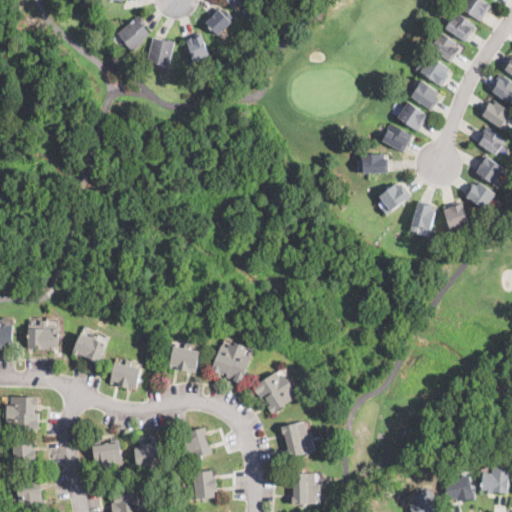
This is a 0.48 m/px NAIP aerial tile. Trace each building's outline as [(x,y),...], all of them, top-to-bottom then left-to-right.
[(226,0),(232,8),(244,0),(226,0)] [(485,0),(491,5),(481,21),(480,20),(456,3),(458,0),(485,0)] [(219,7),(223,11),(225,8),(233,17),(230,20),(232,22),(219,34),(208,22),(206,20),(219,7)] [(467,20),(473,23),(476,25),(466,41),(447,29),(446,28),(447,27),(441,23),(445,16),(451,20),(456,13),(467,20)] [(143,41),(133,51),(125,42),(122,45),(120,42),(124,39),(119,33),(137,17),(138,15),(146,24),(144,26),(149,33),(143,39),(144,40),(143,41)] [(436,32),(439,34),(440,31),(459,44),(456,48),(459,50),(451,62),(446,58),(425,43),(434,30),(436,32)] [(203,57),(203,59),(204,60),(201,61),(200,59),(194,61),(186,40),(203,34),(210,55),(203,57)] [(170,58),(168,67),(168,69),(156,66),(157,63),(152,62),(151,66),(147,66),(153,36),(174,40),(170,58)] [(511,73),(502,66),(511,53),(511,73)] [(429,57),(430,58),(431,56),(449,68),(447,72),(450,75),(443,86),(417,69),(416,68),(425,55),(429,57)] [(511,103),(490,88),(491,87),(500,72),(511,80),(511,103)] [(432,87),(436,90),(439,92),(437,96),(439,98),(432,110),(412,97),(413,95),(407,92),(410,86),(416,89),(422,81),(432,87)] [(404,103),(407,105),(409,102),(428,115),(418,130),(398,117),(402,111),(394,106),(398,99),(404,103)] [(495,99),(503,105),(511,110),(511,112),(506,121),(511,125),(506,131),(480,113),(488,101),(492,103),(495,99)] [(404,149),(403,151),(382,140),(391,123),(412,134),(404,149)] [(498,150),(496,154),(476,141),(487,125),(507,137),(498,150)] [(385,155),(385,158),(389,158),(389,172),(364,173),(363,154),(385,153),(385,155)] [(499,185),(498,186),(473,169),(485,153),(505,167),(498,177),(502,181),(499,185)] [(474,179),(477,182),(478,180),(496,193),(485,209),(463,194),(474,179)] [(397,186),(398,187),(402,184),(411,195),(387,215),(383,211),(382,209),(387,204),(380,195),(395,183),(397,186)] [(435,214),(432,226),(432,229),(419,226),(417,232),(412,230),(412,228),(419,200),(432,204),(431,207),(437,208),(435,214)] [(458,233),(453,235),(443,207),(462,201),(469,222),(457,226),(459,233),(458,233)] [(55,328),(59,328),(61,328),(60,348),(56,348),(56,350),(28,349),(29,343),(28,343),(29,328),(40,328),(40,320),(49,320),(48,328),(55,328)] [(12,343),(12,347),(0,346),(0,323),(13,324),(12,343)] [(106,345),(96,364),(72,352),(74,348),(82,332),(106,345)] [(192,343),(191,349),(201,351),(196,373),(169,367),(174,345),(184,347),(185,341),(192,342),(192,343)] [(236,346),(241,349),(245,350),(243,354),(250,357),(241,382),(234,380),(235,375),(213,367),(221,346),(228,348),(230,344),(236,346)] [(132,361),(131,365),(142,368),(136,390),(111,383),(116,363),(117,361),(126,364),(127,359),(133,360),(132,361)] [(279,375),(280,377),(284,374),(287,378),(289,376),(294,383),(291,385),(294,389),(290,392),(294,398),(272,413),(268,406),(270,405),(266,399),(262,401),(261,399),(253,386),(276,371),(279,375)] [(38,399),(37,405),(37,412),(39,412),(38,430),(11,429),(12,421),(5,421),(6,403),(12,403),(12,395),(38,396),(38,399)] [(307,430),(308,432),(311,431),(314,439),(310,440),(313,451),(290,458),(289,456),(288,451),(289,450),(281,427),(304,419),(307,430)] [(208,445),(211,444),(213,452),(189,459),(187,448),(182,450),(181,444),(184,443),(181,433),(207,425),(209,433),(205,435),(208,445)] [(32,448),(33,450),(36,450),(37,463),(34,463),(34,469),(16,470),(15,460),(11,461),(10,453),(11,453),(10,444),(14,444),(14,443),(32,441),(32,448)] [(122,463),(96,467),(93,444),(101,444),(119,441),(122,463)] [(154,442),(154,444),(162,443),(165,462),(152,464),(152,469),(146,470),(145,467),(138,468),(135,448),(143,447),(142,443),(154,442)] [(510,467),(509,477),(508,493),(492,491),(491,493),(488,492),(488,490),(482,489),(483,481),(484,471),(491,472),(492,465),(510,467)] [(213,476),(213,477),(216,477),(218,490),(215,491),(216,497),(197,499),(196,488),(191,488),(191,485),(191,483),(195,482),(194,472),(212,470),(213,476)] [(315,473),(315,482),(315,483),(321,483),(321,491),(316,491),(316,502),(292,502),(292,499),(293,499),(293,481),(292,481),(292,473),(315,473)] [(473,498),(458,502),(457,498),(448,500),(444,480),(468,474),(473,498)] [(44,500),(44,504),(45,509),(27,511),(21,511),(20,502),(15,502),(14,495),(19,494),(17,484),(40,480),(44,500)] [(413,511),(410,506),(417,503),(414,497),(430,488),(442,510),(438,511),(413,511)] [(137,499),(138,506),(141,506),(141,511),(112,511),(112,504),(112,503),(115,503),(114,495),(118,494),(118,491),(139,489),(140,498),(137,499)]
